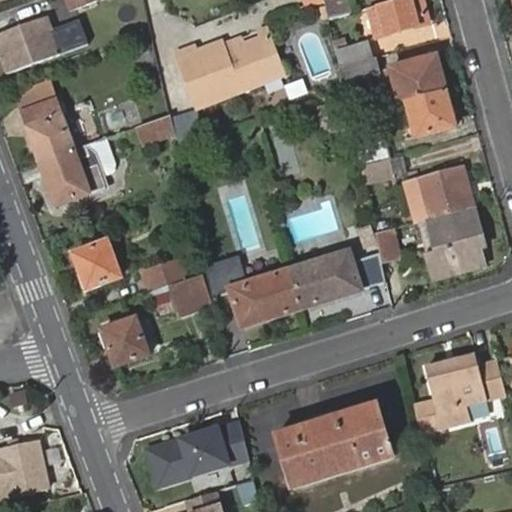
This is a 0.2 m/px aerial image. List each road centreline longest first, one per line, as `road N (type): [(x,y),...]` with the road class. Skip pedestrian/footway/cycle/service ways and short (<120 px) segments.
road 1 (residential): [(83,429),(511,300)]
road 2 (tertiary): [(0,199),(56,351)]
road 3 (residential): [(511,146),(470,0)]
